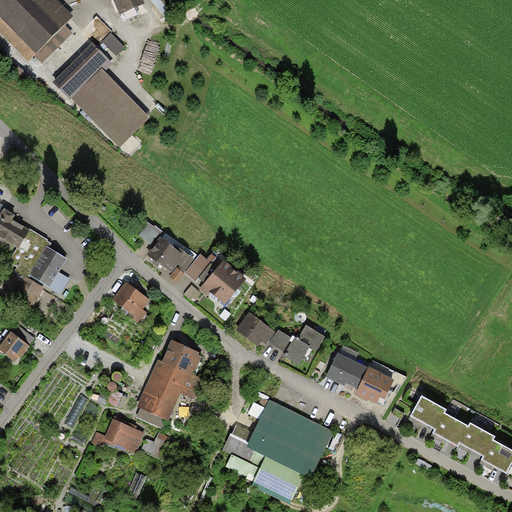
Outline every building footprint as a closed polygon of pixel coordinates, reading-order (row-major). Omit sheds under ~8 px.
[(0,0),(0,32),(30,62),(35,57),(43,65),(73,34),(65,26),(74,17),(57,0),(0,0)] [(143,0),(113,0),(120,16),(145,5),(143,0)] [(111,33),(102,42),(116,56),(125,48),(111,33)] [(93,43),(53,83),(70,101),(71,99),(102,69),(105,72),(113,64),(93,43)] [(7,59),(1,69),(31,89),(38,80),(7,59)] [(71,99),(118,148),(149,118),(105,72),(102,69),(71,99)] [(0,238),(17,249),(9,262),(17,267),(14,272),(17,274),(26,280),(28,278),(29,275),(50,288),(67,259),(49,248),(51,244),(47,242),(48,240),(30,229),(29,230),(13,220),(15,216),(10,213),(11,210),(1,204),(0,205),(0,238)] [(185,273),(196,260),(189,255),(189,256),(180,249),(177,251),(161,238),(146,255),(154,261),(152,264),(162,272),(165,269),(172,274),(177,268),(185,273)] [(201,287),(217,269),(200,255),(196,260),(185,273),(201,287)] [(247,279),(223,260),(217,269),(201,287),(199,290),(207,297),(211,292),(226,305),(247,279)] [(177,283),(185,273),(177,268),(172,274),(169,277),(177,283)] [(44,288),(28,278),(26,280),(17,274),(5,292),(31,309),(43,290),(44,288)] [(150,300),(126,282),(112,301),(129,314),(127,316),(139,324),(147,313),(143,310),(150,300)] [(201,293),(192,285),(184,294),(193,302),(201,293)] [(67,304),(43,290),(31,309),(56,324),(67,304)] [(268,343),(276,333),(250,313),(236,331),(258,348),(262,342),(266,345),(268,343)] [(10,332),(11,332),(29,346),(34,338),(16,324),(10,332)] [(295,337),(286,353),(284,356),(299,366),(310,348),(316,352),(325,337),(306,325),(298,339),(295,337)] [(286,353),(295,337),(293,336),(292,338),(278,330),(276,333),(268,343),(286,353)] [(29,346),(11,332),(0,346),(0,351),(15,363),(20,357),(22,358),(30,347),(29,346)] [(200,354),(172,341),(162,362),(158,360),(137,407),(168,421),(180,395),(194,401),(203,379),(194,375),(202,358),(199,356),(200,354)] [(344,345),(339,354),(355,362),(360,353),(344,345)] [(339,354),(337,353),(325,377),(345,387),(346,384),(358,389),(368,369),(355,362),(339,354)] [(395,381),(369,368),(368,369),(358,389),(356,394),(359,396),(358,397),(367,402),(368,400),(377,404),(378,402),(383,405),(395,381)] [(114,381),(116,382),(119,382),(121,380),(122,377),(120,374),(117,373),(115,374),(113,376),(112,379),(114,381)] [(123,394),(116,391),(117,390),(117,389),(117,387),(117,386),(116,385),(114,383),(113,383),(111,383),(110,384),(109,384),(108,386),(107,387),(107,388),(108,390),(109,392),(108,394),(102,392),(97,402),(104,405),(105,402),(117,407),(123,394)] [(447,412),(422,397),(410,417),(435,431),(445,415),(447,412)] [(334,433),(270,400),(253,434),(237,426),(232,435),(231,434),(222,451),(232,456),(226,467),(254,482),(252,486),(290,505),(305,477),(310,480),(334,433)] [(469,428),(445,415),(435,431),(434,434),(458,447),(459,445),(469,428)] [(119,422),(113,420),(106,436),(97,432),(92,444),(103,449),(105,443),(126,452),(127,450),(136,453),(145,434),(136,430),(137,427),(134,426),(121,419),(119,422)] [(470,425),(469,428),(459,445),(484,458),(493,442),(495,438),(470,425)] [(177,440),(159,433),(155,442),(147,439),(142,449),(168,460),(177,440)] [(511,465),(511,451),(493,442),(484,458),(482,461),(507,475),(511,465)]
